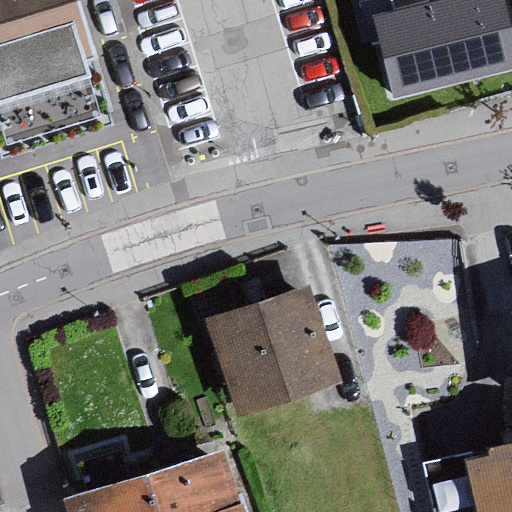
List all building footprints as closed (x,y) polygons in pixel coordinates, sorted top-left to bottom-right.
[(74,0),(0,0),(0,152),(1,154),(33,143),(49,151),(71,144),(78,130),(112,119),(74,0)] [(511,18),(506,0),(487,0),(367,27),(392,113),(511,83),(511,18)] [(318,295),(214,326),(244,419),(350,388),(318,295)] [(498,458),(475,467),(486,511),(511,511),(511,448),(495,450),(498,458)] [(251,511),(233,457),(68,502),(71,511),(251,511)]
